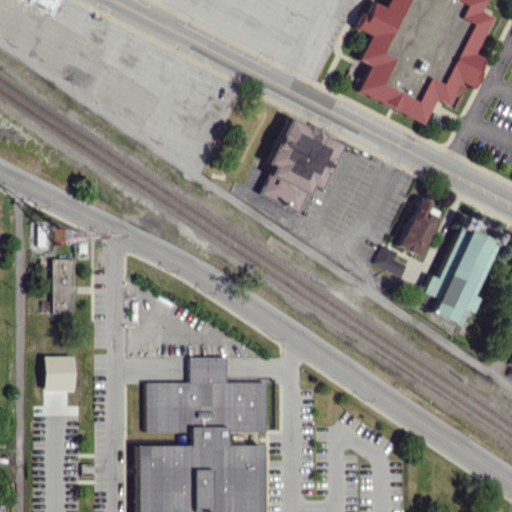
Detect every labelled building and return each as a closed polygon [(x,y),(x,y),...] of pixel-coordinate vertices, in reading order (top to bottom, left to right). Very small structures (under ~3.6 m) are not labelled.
[(51,0),(15,0),(45,14),(51,0)] [(352,92),(419,122),(429,99),(443,105),(454,80),(467,86),(480,58),(470,53),(487,16),(475,11),(480,0),(383,0),(380,7),(366,1),(354,29),(365,34),(354,59),(364,64),(352,92)] [(255,194),(294,211),(305,185),(314,189),(336,142),(282,118),(263,162),(267,165),(255,194)] [(415,255),(436,209),(414,198),(392,245),(415,255)] [(455,324),(461,309),(468,312),(473,297),(470,296),(494,233),(479,228),(479,226),(456,217),(433,278),(423,274),(411,307),(455,324)] [(402,264),(391,259),(394,251),(378,244),(369,263),(398,275),(402,264)] [(70,258),(48,258),(48,312),(70,312),(70,293),(71,293),(70,258)] [(181,354),(222,354),(223,379),(261,379),(262,431),(218,432),(218,443),(255,443),(255,511),(202,511),(202,508),(182,509),(182,511),(128,511),(128,446),(180,445),(180,432),(141,433),(140,381),(181,380),(181,354)] [(69,355),(39,355),(39,389),(70,389),(69,355)]
